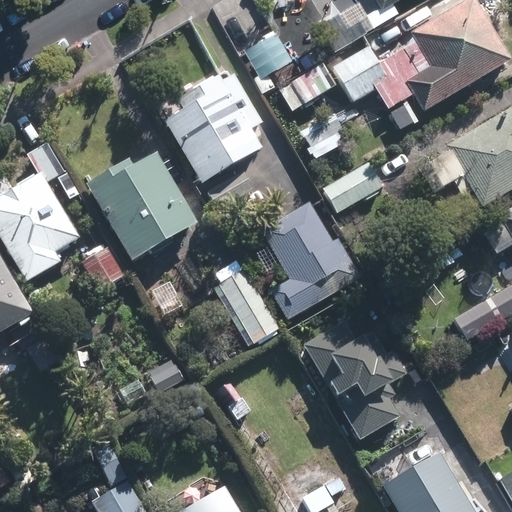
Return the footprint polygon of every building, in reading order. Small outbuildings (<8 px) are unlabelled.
[(418,115),(504,63),(466,0),(463,0),(403,36),(410,48),(374,71),(362,50),(327,71),(347,106),(371,91),(384,113),(408,99),(418,115)] [(364,0),(375,17),(403,0),(364,0)] [(290,61),(273,36),(241,58),(257,83),(290,61)] [(311,72),(287,87),(299,108),(323,93),(311,72)] [(157,125),(195,188),(256,151),(245,134),(256,127),(227,79),(216,85),(213,79),(171,104),(177,114),(157,125)] [(477,206),(511,186),(511,103),(442,145),(445,150),(425,161),(439,185),(458,174),(477,206)] [(0,196),(0,249),(21,286),(56,266),(50,256),(74,242),(41,186),(58,176),(42,146),(24,157),(35,176),(0,196)] [(125,164),(81,189),(127,266),(193,228),(151,157),(129,170),(125,164)] [(319,193),(334,218),(379,191),(365,166),(319,193)] [(215,209),(251,189),(239,169),(204,189),(215,209)] [(256,229),(285,277),(265,289),(283,319),(357,276),(334,237),(329,240),(305,201),(256,229)] [(511,208),(497,218),(511,242),(511,208)] [(432,279),(464,261),(454,243),(422,261),(432,279)] [(120,274),(103,246),(78,261),(95,289),(120,274)] [(0,327),(28,312),(0,263),(0,327)] [(275,327),(240,268),(215,283),(250,342),(275,327)] [(500,315),(511,308),(511,282),(509,284),(502,272),(483,284),(500,315)] [(104,310),(118,303),(114,294),(100,300),(104,310)] [(8,332),(18,349),(39,337),(28,319),(8,332)] [(300,343),(356,439),(396,415),(385,396),(390,393),(384,382),(402,372),(389,349),(382,352),(370,331),(358,338),(356,335),(351,338),(341,320),(300,343)] [(23,347),(38,371),(55,361),(41,337),(23,347)] [(148,373),(157,391),(182,380),(174,366),(172,366),(170,362),(148,373)] [(241,398),(229,380),(211,393),(223,410),(241,398)] [(196,404),(185,410),(190,419),(201,413),(196,404)] [(120,468),(106,443),(91,451),(106,476),(120,468)] [(302,443),(274,459),(282,473),(309,456),(302,443)] [(378,485),(394,511),(470,511),(435,451),(378,485)] [(295,494),(325,476),(318,464),(309,469),(306,463),(285,475),(289,481),(288,482),(295,494)] [(511,467),(496,476),(511,503),(511,467)] [(43,476),(28,484),(34,493),(49,485),(43,476)] [(336,476),(323,484),(329,494),(342,486),(336,476)] [(144,511),(125,478),(87,499),(94,511),(144,511)] [(307,511),(310,511),(329,501),(320,484),(299,497),(307,511)] [(174,511),(236,511),(221,485),(174,511)]
